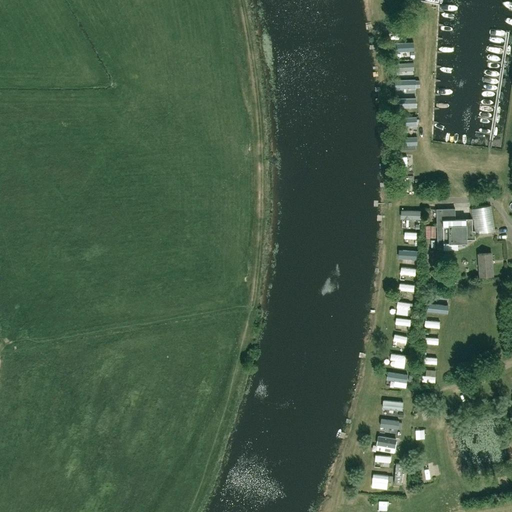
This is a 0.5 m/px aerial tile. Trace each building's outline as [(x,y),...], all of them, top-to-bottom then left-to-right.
[(408,175),(408,158),(400,158),(399,174),(408,175)] [(412,191),(412,178),(402,178),(402,191),(412,191)] [(475,238),(475,230),(472,230),(472,218),(455,219),(455,208),(437,209),(438,248),(457,248),(457,242),(466,241),(466,239),(475,238)] [(402,253),(403,261),(417,260),(417,252),(402,253)] [(492,275),(491,252),(478,253),(480,276),(492,275)] [(409,312),(410,305),(397,304),(396,311),(409,312)] [(410,330),(410,321),(395,321),(395,329),(410,330)] [(393,337),(393,344),(406,346),(407,338),(393,337)] [(391,356),(390,363),(405,364),(405,357),(391,356)] [(388,373),(387,379),(404,381),(404,374),(388,373)] [(382,432),(397,434),(398,424),(383,422),(382,432)] [(394,454),(396,442),(377,440),(375,452),(394,454)] [(389,465),(390,457),(374,455),(373,468),(382,469),(382,464),(389,465)] [(401,483),(403,463),(396,463),(394,483),(401,483)] [(421,469),(423,481),(434,479),(432,467),(421,469)] [(475,489),(465,491),(467,501),(478,499),(475,489)]
